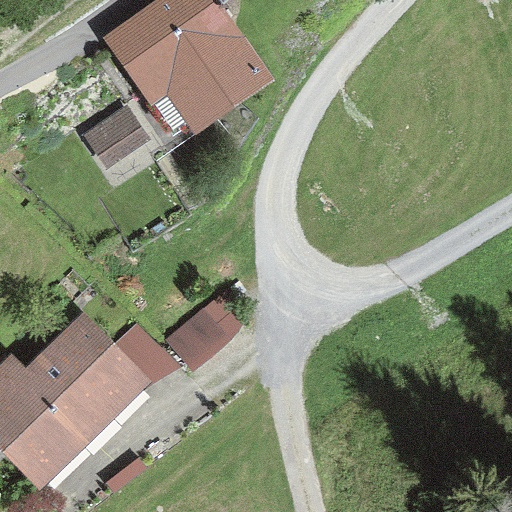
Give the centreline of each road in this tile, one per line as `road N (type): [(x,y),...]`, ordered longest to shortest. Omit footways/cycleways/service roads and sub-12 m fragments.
road 1 (unclassified): [(397,0),(292,137),(273,203),(289,268),(345,288),(385,281),(511,211)]
road 2 (track): [(289,268),(277,340),(312,511)]
